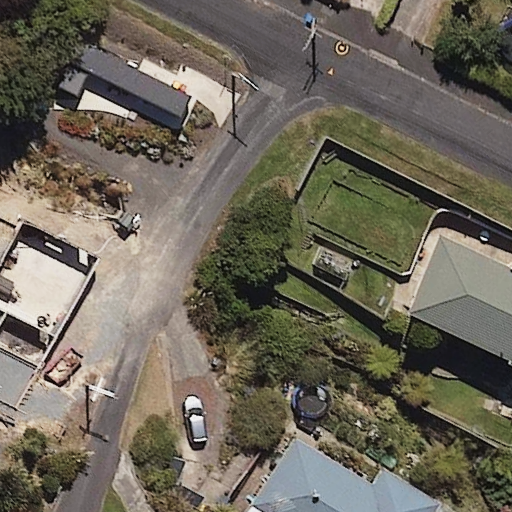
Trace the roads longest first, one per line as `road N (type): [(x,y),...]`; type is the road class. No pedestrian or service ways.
road 1 (residential): [(90,511),(176,271),(309,62)]
road 2 (residential): [(511,163),(309,62)]
road 3 (residential): [(309,62),(183,0)]
